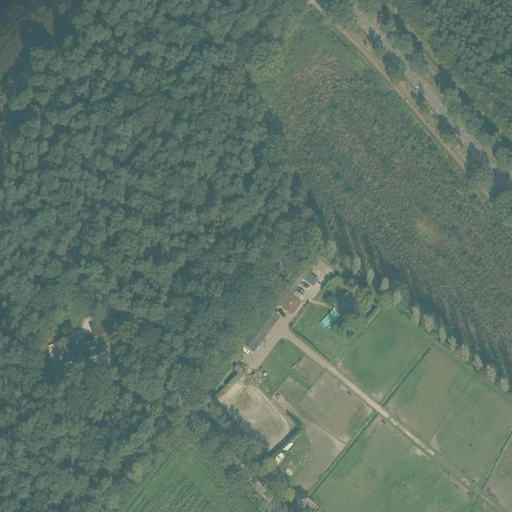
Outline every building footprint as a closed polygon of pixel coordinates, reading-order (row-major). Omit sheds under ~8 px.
[(278,306),(291,316),(304,299),(294,292),(308,274),(301,268),(283,291),(287,295),(278,306)] [(340,301),(355,315),(361,310),(346,295),(340,301)] [(266,311),(241,344),(254,354),(279,320),(266,311)] [(335,311),(326,321),(332,326),(340,316),(335,311)] [(88,351),(114,342),(108,326),(92,331),(95,341),(86,344),(84,339),(70,344),(70,342),(55,347),(62,367),(76,362),(76,361),(90,356),(88,351)] [(232,372),(238,378),(244,371),(238,365),(232,372)]
